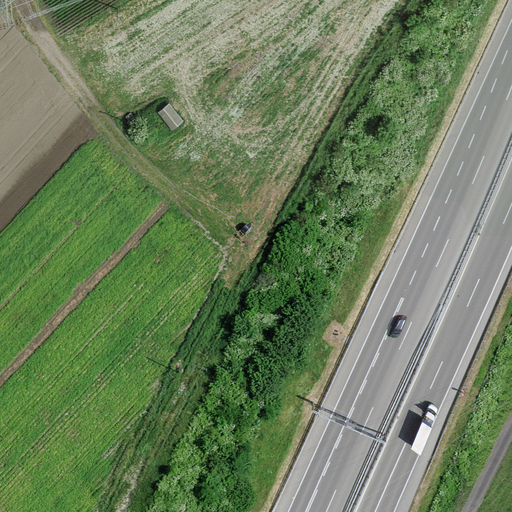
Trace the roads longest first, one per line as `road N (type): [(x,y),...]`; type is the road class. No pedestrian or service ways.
road 1 (trunk): [(511,85),(332,497)]
road 2 (trunk): [(405,442),(511,202)]
road 3 (track): [(24,0),(34,25),(150,174)]
